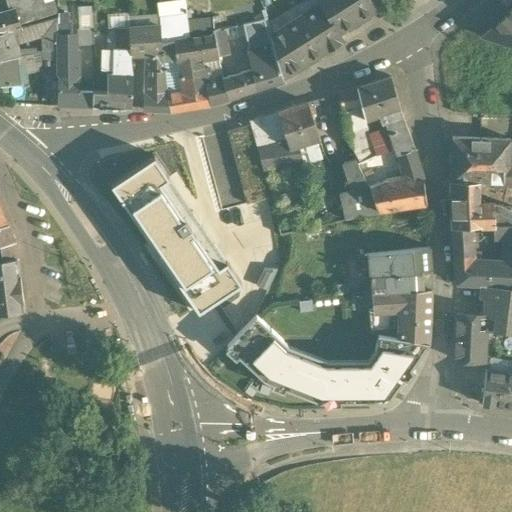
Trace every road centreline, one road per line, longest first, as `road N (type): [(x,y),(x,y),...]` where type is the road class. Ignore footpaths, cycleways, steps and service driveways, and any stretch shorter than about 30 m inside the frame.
road 1 (residential): [(406,47),(254,109),(79,142),(37,164)]
road 2 (residential): [(406,47),(438,203),(443,303),(427,430)]
road 3 (tertiary): [(180,448),(125,284),(37,164)]
road 4 (residential): [(180,448),(427,430)]
